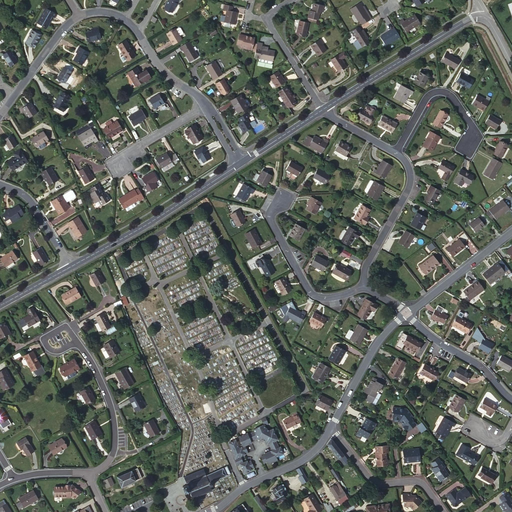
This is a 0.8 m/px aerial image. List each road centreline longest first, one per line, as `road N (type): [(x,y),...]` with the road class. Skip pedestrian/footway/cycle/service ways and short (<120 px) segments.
road 1 (residential): [(69,267),(239,163)]
road 2 (residential): [(325,107),(467,20),(487,19)]
road 3 (residential): [(364,285),(329,298),(309,292),(269,217),(283,199)]
road 4 (residential): [(329,427),(369,480),(417,480),(441,511)]
road 5 (residential): [(87,472),(114,450),(114,430),(108,400),(76,342)]
road 6 (residential): [(395,152),(428,95),(444,91),(474,130),(465,146)]
road 7 (residential): [(364,285),(367,263),(409,186),(395,152)]
road 8 (residential): [(322,109),(264,16),(291,0)]
road 9 (residential): [(329,427),(377,342),(405,313)]
road 10 (residential): [(511,399),(405,313)]
road 11 (residential): [(405,313),(511,232)]
